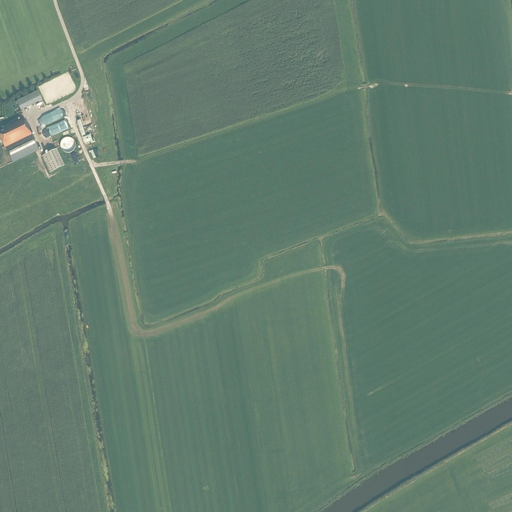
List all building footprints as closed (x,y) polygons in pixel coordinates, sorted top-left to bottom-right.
[(38,92),(16,102),(21,111),(42,101),(38,92)] [(86,108),(78,110),(82,122),(91,119),(89,114),(88,114),(86,108)] [(24,119),(5,128),(6,129),(0,131),(0,138),(5,148),(6,148),(13,163),(39,150),(31,135),(33,134),(27,123),(26,123),(24,119)] [(65,119),(47,127),(51,136),(69,128),(65,119)] [(75,150),(75,138),(64,137),(64,150),(75,150)] [(50,174),(64,167),(57,150),(42,157),(50,174)]
